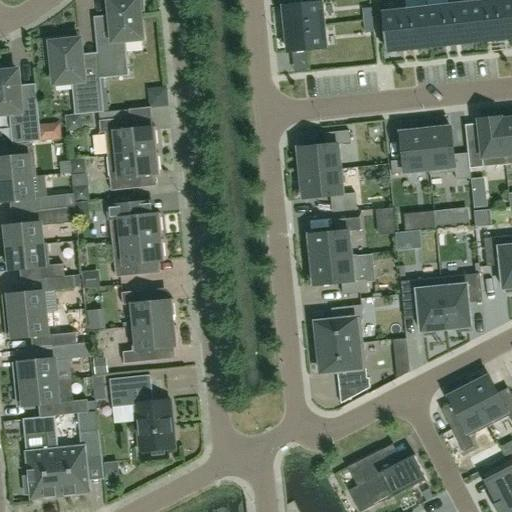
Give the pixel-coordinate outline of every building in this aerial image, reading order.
[(100,79),(101,79),(118,77),(115,54),(126,53),(125,41),(142,39),(139,12),(144,11),(142,0),(118,0),(109,1),(113,41),(96,42),(100,79)] [(511,1),(493,4),(497,39),(511,37),(511,1)] [(493,4),(472,6),(476,42),(497,39),(493,4)] [(322,5),(287,9),(289,30),(325,27),(322,5)] [(472,6),(451,8),(454,44),(476,42),(472,6)] [(370,8),(362,9),(364,21),(371,20),(370,8)] [(451,8),(429,11),(433,46),(454,44),(451,8)] [(429,11),(407,13),(411,49),(433,46),(429,11)] [(407,13),(385,16),(389,51),(411,49),(407,13)] [(371,20),(364,21),(365,33),(372,32),(371,20)] [(325,27),(289,30),(292,53),(327,49),(325,27)] [(100,79),(84,80),(80,40),(70,41),(69,37),(45,39),(47,58),(52,57),(55,85),(72,83),(74,95),(85,93),(88,114),(104,112),(101,79),(100,79)] [(0,115),(9,114),(10,126),(21,125),(23,143),(40,141),(37,110),(21,112),(17,72),(7,73),(7,68),(0,68),(0,115)] [(511,166),(511,123),(509,124),(508,114),(499,115),(500,124),(504,167),(511,166)] [(130,118),(99,121),(100,133),(105,133),(108,156),(155,151),(154,149),(158,148),(156,127),(131,130),(130,118)] [(482,169),(504,167),(500,124),(478,126),(482,169)] [(430,175),(455,173),(456,180),(471,179),(468,154),(454,155),(451,128),(426,130),(430,175)] [(400,133),(403,161),(391,162),(393,174),(405,173),(429,171),(430,176),(430,175),(426,130),(400,133)] [(296,147),(298,174),(342,169),(340,145),(351,144),(349,131),(324,134),(325,144),(296,147)] [(155,153),(155,151),(108,156),(111,191),(137,188),(136,177),(160,174),(158,153),(155,153)] [(0,180),(37,177),(34,155),(0,158),(0,180)] [(72,173),(70,162),(59,163),(61,175),(72,173)] [(345,194),(342,169),(298,174),(301,201),(331,198),(332,212),(357,210),(356,193),(345,194)] [(0,203),(34,200),(32,178),(37,178),(37,177),(0,180),(0,203)] [(38,198),(39,211),(75,207),(74,194),(38,198)] [(89,203),(76,203),(77,221),(90,220),(89,203)] [(151,203),(109,207),(113,243),(159,238),(159,235),(163,235),(161,214),(153,215),(151,203)] [(75,207),(39,211),(35,211),(36,223),(5,226),(8,249),(48,244),(47,244),(43,244),(41,226),(77,223),(75,207)] [(490,210),(474,212),(475,228),(491,227),(490,210)] [(308,234),(311,261),(353,257),(350,232),(360,231),(359,218),(335,221),(336,231),(308,234)] [(511,236),(484,239),(487,267),(500,266),(503,290),(506,289),(506,293),(511,292),(511,236)] [(160,240),(159,238),(113,243),(116,278),(142,275),(141,263),(165,261),(163,240),(160,240)] [(10,271),(40,268),(41,280),(48,279),(65,277),(63,264),(50,266),(48,244),(8,249),(10,271)] [(355,284),(353,257),(311,261),(314,288),(337,286),(339,298),(364,295),(362,283),(355,284)] [(479,274),(441,278),(446,330),(456,329),(457,333),(468,332),(468,328),(471,327),(468,304),(482,302),(479,274)] [(48,279),(50,291),(76,289),(74,276),(65,277),(48,279)] [(441,278),(401,282),(404,310),(418,309),(419,319),(421,332),(424,332),(424,336),(436,335),(435,331),(446,330),(441,278)] [(130,327),(130,328),(172,324),(172,321),(175,321),(173,300),(148,302),(147,290),(121,293),(123,306),(132,305),(135,327),(130,327)] [(3,297),(5,318),(46,313),(44,291),(9,295),(9,296),(3,297)] [(318,348),(363,343),(361,318),(363,318),(362,306),(337,308),(338,320),(316,323),(318,348)] [(48,336),(46,313),(5,318),(7,338),(13,338),(13,339),(48,336)] [(172,324),(130,328),(132,351),(123,352),(124,365),(155,361),(153,349),(178,347),(176,326),(172,326),(172,324)] [(53,347),(64,346),(77,345),(76,333),(52,335),(53,347)] [(89,343),(77,345),(64,346),(65,359),(90,356),(89,343)] [(366,369),(363,343),(318,348),(321,373),(337,372),(341,405),(370,388),(369,378),(367,379),(366,369)] [(16,385),(57,381),(55,359),(20,362),(20,364),(14,364),(16,385)] [(150,450),(152,455),(164,454),(165,449),(175,448),(171,400),(153,402),(150,375),(110,379),(113,408),(135,405),(139,451),(150,450)] [(486,380),(484,377),(474,382),(475,385),(469,388),(488,426),(508,416),(511,422),(511,395),(511,394),(499,400),(488,379),(486,380)] [(59,403),(57,381),(16,385),(18,406),(24,405),(24,407),(59,403)] [(463,452),(474,447),(468,436),(488,426),(469,388),(462,392),(461,389),(451,394),(452,397),(450,398),(461,420),(450,426),(463,452)] [(63,402),(64,415),(89,413),(88,400),(63,402)] [(25,494),(31,493),(32,499),(63,495),(55,416),(23,419),(25,435),(46,433),(48,451),(27,453),(29,477),(24,477),(25,494)] [(63,495),(89,493),(86,460),(99,458),(96,434),(82,435),(83,447),(59,450),(63,495)] [(411,454),(388,465),(382,453),(355,466),(364,484),(360,485),(372,508),(392,498),(393,501),(426,484),(411,454)] [(511,511),(511,464),(484,479),(497,504),(495,506),(498,511),(511,511)]
